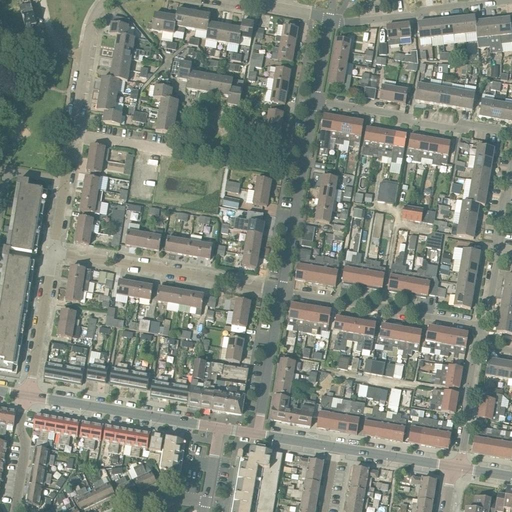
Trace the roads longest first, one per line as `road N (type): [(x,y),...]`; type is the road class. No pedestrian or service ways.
road 1 (residential): [(280,291),(53,252)]
road 2 (residential): [(481,326),(280,291)]
road 3 (residential): [(511,132),(414,124),(315,101)]
road 4 (residential): [(315,101),(280,291)]
road 5 (residential): [(219,428),(29,395)]
road 6 (residential): [(329,19),(508,0)]
road 7 (residential): [(481,326),(511,168)]
road 8 (residential): [(29,395),(53,252)]
road 9 (residential): [(280,291),(257,434)]
road 10 (residential): [(455,467),(478,346)]
road 11 (residential): [(455,467),(334,447)]
road 12 (residential): [(14,511),(25,394)]
